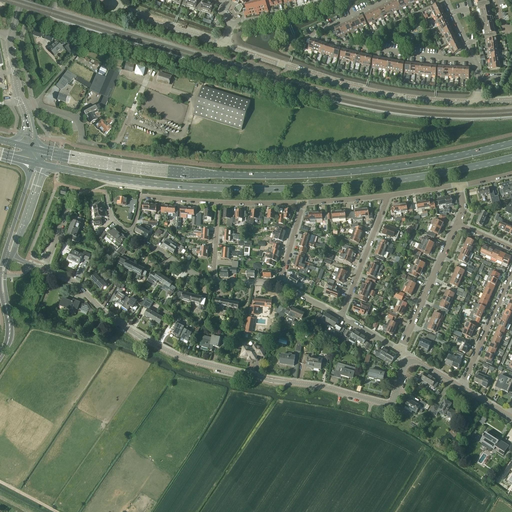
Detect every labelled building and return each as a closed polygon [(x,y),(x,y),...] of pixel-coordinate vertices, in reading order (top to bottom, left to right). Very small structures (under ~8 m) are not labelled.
[(192,0),(190,7),(194,9),(194,10),(197,11),(201,0),(192,0)] [(204,1),(202,0),(201,0),(197,11),(200,12),(201,11),(205,13),(208,3),(204,2),(204,1)] [(402,10),(397,0),(392,2),(396,11),(399,10),(400,11),(402,10)] [(406,7),(402,0),(397,0),(402,10),(403,10),(403,8),(406,7)] [(267,7),(265,1),(245,6),(246,10),(243,11),(245,18),(246,18),(246,16),(257,13),(257,15),(259,14),(259,13),(267,11),(267,12),(268,12),(267,7)] [(396,11),(392,2),(388,4),(392,15),(394,14),(393,13),(396,11)] [(213,5),(208,3),(205,13),(210,14),(209,15),(213,17),(217,5),(214,4),(213,5)] [(490,12),(489,7),(490,7),(489,3),(477,6),(478,10),(479,9),(480,14),(490,12)] [(392,15),(388,4),(383,7),(387,15),(390,14),(391,16),(392,15)] [(441,9),(439,4),(430,8),(432,11),(430,12),(431,14),(441,9)] [(387,15),(383,7),(378,9),(383,19),(385,18),(384,17),(387,15)] [(383,19),(378,9),(374,11),(378,20),(381,18),(381,20),(383,19)] [(443,13),(441,9),(431,14),(432,15),(433,15),(435,18),(443,13)] [(378,20),(374,11),(369,13),(374,23),(375,23),(375,21),(378,20)] [(493,20),(492,17),(491,17),(490,12),(480,14),(481,19),(480,19),(481,22),(493,20)] [(374,23),(369,13),(364,15),(368,24),(371,23),(372,24),(374,23)] [(446,18),(443,13),(435,18),(436,21),(435,21),(435,23),(446,18)] [(366,25),(362,16),(358,18),(362,29),(364,28),(363,26),(366,25)] [(362,29),(358,18),(353,20),(357,29),(360,28),(361,29),(362,29)] [(448,23),(446,18),(435,23),(436,25),(438,24),(439,27),(448,23)] [(357,29),(353,20),(348,22),(353,33),(355,32),(354,31),(357,29)] [(493,28),(492,23),(494,23),(493,20),(481,22),(482,25),(483,25),(484,30),(493,28)] [(353,33),(348,22),(344,25),(348,33),(351,32),(351,34),(353,33)] [(450,27),(448,23),(439,27),(441,30),(439,31),(440,32),(450,27)] [(348,33),(344,25),(339,27),(344,37),(345,36),(345,35),(348,33)] [(332,33),(334,37),(335,37),(335,38),(338,37),(338,38),(341,36),(342,38),(344,37),(339,27),(334,29),(335,31),(333,32),(333,33),(332,33)] [(452,32),(450,27),(440,32),(441,34),(442,33),(444,36),(452,32)] [(496,32),(494,33),(493,28),(484,30),(485,35),(484,35),(484,38),(496,36),(496,32)] [(455,36),(452,32),(444,36),(445,39),(444,40),(444,41),(455,36)] [(44,39),(52,43),(55,37),(47,34),(44,39)] [(457,41),(455,36),(444,41),(445,43),(447,42),(448,45),(457,41)] [(316,41),(311,40),(308,49),(311,50),(311,51),(312,52),(316,41)] [(321,43),(316,41),(312,52),(314,53),(315,51),(318,52),(321,43)] [(459,46),(457,41),(448,45),(449,48),(448,49),(449,51),(459,46)] [(63,49),(56,42),(49,49),(55,56),(63,49)] [(76,47),(69,44),(65,48),(69,53),(76,47)] [(330,46),(326,45),(322,55),(324,56),(324,54),(327,55),(330,46)] [(449,51),(450,52),(451,51),(453,55),(461,50),(459,46),(449,51)] [(340,49),(335,48),(332,58),(333,59),(334,58),(337,59),(340,49)] [(126,62),(124,70),(132,72),(134,64),(126,62)] [(119,75),(121,70),(110,65),(105,78),(97,74),(89,91),(104,97),(101,104),(85,113),(88,118),(95,114),(96,114),(99,112),(98,111),(105,108),(119,75)] [(134,74),(143,76),(145,68),(136,65),(134,74)] [(70,85),(73,80),(76,76),(67,70),(65,74),(61,79),(56,86),(62,92),(68,84),(70,85)] [(171,77),(159,73),(157,81),(169,85),(171,77)] [(211,89),(213,85),(210,84),(208,89),(202,87),(193,116),(241,130),(250,101),(211,89)] [(60,95),(58,101),(66,103),(67,97),(60,95)] [(95,114),(88,118),(91,124),(93,123),(95,122),(95,121),(98,120),(95,114)] [(101,131),(107,125),(102,121),(96,127),(97,127),(97,128),(98,129),(99,129),(101,131)] [(106,135),(112,129),(107,125),(101,131),(103,133),(103,134),(105,135),(106,135)] [(510,193),(508,184),(502,185),(504,194),(508,193),(509,197),(511,197),(510,193)] [(494,197),(492,189),(489,189),(489,188),(478,191),(480,197),(490,195),(491,199),(495,198),(496,203),(499,202),(498,196),(494,197)] [(127,199),(118,198),(117,205),(126,206),(127,199)] [(446,206),(445,198),(437,199),(439,207),(446,206)] [(430,202),(429,200),(423,201),(424,209),(430,208),(430,209),(435,208),(434,202),(430,202)] [(417,204),(412,205),(413,211),(418,210),(422,209),(422,212),(422,214),(421,215),(421,218),(425,217),(424,211),(424,209),(423,201),(417,202),(417,204)] [(95,219),(104,217),(102,204),(93,206),(95,219)] [(395,215),(395,213),(401,212),(400,205),(393,206),(394,208),(391,208),(392,216),(395,215)] [(362,217),(361,209),(355,210),(355,212),(350,213),(351,219),(353,219),(353,220),(354,221),(355,221),(362,220),(362,217)] [(372,211),(368,211),(368,209),(361,209),(362,217),(369,216),(369,220),(373,219),(372,211)] [(202,220),(207,221),(211,221),(211,218),(212,210),(205,210),(204,217),(202,217),(202,220)] [(230,211),(224,210),(223,219),(227,219),(227,224),(226,224),(226,227),(231,227),(231,224),(232,224),(232,218),(230,218),(230,211)] [(270,219),(274,219),(274,211),(268,210),(267,218),(264,218),(263,224),(268,225),(268,222),(270,222),(270,219)] [(279,215),(279,218),(282,219),(282,224),(283,224),(283,219),(289,220),(291,215),(291,211),(290,211),(290,210),(288,210),(285,210),(285,213),(284,213),(284,214),(283,214),(283,216),(279,215)] [(242,211),(236,211),(235,218),(232,218),(232,224),(235,225),(235,222),(238,222),(238,219),(242,219),(242,211)] [(258,211),(251,211),(251,218),(247,218),(246,224),(250,225),(253,225),(254,219),(257,219),(257,217),(262,217),(262,213),(258,213),(258,211)] [(345,213),(345,211),(338,212),(339,222),(346,221),(346,219),(351,219),(350,213),(345,213)] [(488,214),(482,211),(476,224),(482,227),(488,214)] [(309,216),(306,216),(306,222),(309,222),(309,221),(316,220),(315,213),(309,213),(309,216)] [(437,221),(436,220),(433,219),(430,224),(433,226),(441,229),(443,223),(443,224),(447,216),(440,215),(437,221)] [(84,220),(78,218),(76,223),(72,221),(70,228),(79,231),(81,225),(82,225),(84,220)] [(504,222),(502,221),(498,229),(504,231),(508,223),(505,221),(504,222)] [(284,231),(285,226),(279,224),(278,228),(280,228),(279,230),(275,228),(273,233),(284,237),(285,231),(284,231)] [(144,230),(141,235),(147,239),(150,233),(146,231),(148,229),(149,227),(146,225),(145,227),(144,230)] [(394,228),(387,225),(387,227),(385,226),(382,234),(390,237),(390,236),(393,237),(393,238),(397,239),(399,232),(396,231),(397,229),(394,228)] [(438,234),(439,235),(440,232),(439,232),(441,229),(433,226),(430,231),(427,234),(427,235),(433,238),(435,233),(438,235),(438,234)] [(144,230),(138,227),(135,232),(141,235),(144,230)] [(348,233),(352,235),(360,238),(362,232),(361,231),(362,227),(355,228),(354,230),(350,230),(348,233)] [(79,231),(70,228),(67,234),(73,237),(72,241),(79,243),(80,239),(78,238),(79,236),(77,235),(79,231)] [(118,234),(116,232),(117,231),(115,229),(114,230),(111,228),(106,234),(107,235),(105,237),(112,242),(118,234)] [(284,237),(273,233),(272,239),(271,238),(270,240),(269,243),(273,244),(279,246),(279,245),(280,241),(282,242),(284,237)] [(302,236),(300,241),(315,246),(316,244),(313,243),(315,236),(305,233),(304,237),(302,236)] [(348,233),(347,236),(351,237),(350,240),(358,243),(360,238),(352,235),(348,233)] [(126,240),(123,238),(124,237),(122,235),(121,236),(118,234),(112,242),(118,248),(120,245),(121,246),(126,240)] [(424,246),(431,250),(433,246),(434,247),(435,244),(434,244),(431,242),(432,240),(425,237),(424,239),(426,241),(424,246)] [(476,242),(467,238),(465,244),(473,247),(474,245),(475,245),(476,242)] [(171,242),(167,239),(162,247),(166,250),(169,244),(170,245),(171,242)] [(390,244),(381,240),(380,244),(379,243),(377,248),(384,252),(388,253),(391,255),(393,250),(388,248),(390,244)] [(315,246),(300,241),(299,247),(301,247),(299,252),(305,254),(307,249),(306,249),(307,246),(314,248),(315,246)] [(183,248),(180,246),(180,247),(171,242),(170,245),(169,244),(166,250),(173,254),(176,249),(178,250),(177,251),(180,253),(180,252),(183,254),(185,251),(182,249),(183,248)] [(265,250),(265,253),(267,254),(278,257),(278,255),(279,252),(277,251),(279,246),(273,244),(272,249),(268,248),(267,251),(265,250)] [(424,246),(419,244),(417,250),(421,252),(429,255),(430,255),(431,253),(430,252),(431,250),(424,246)] [(473,247),(465,244),(462,249),(471,253),(473,247)] [(353,252),(354,248),(345,245),(343,248),(347,249),(344,255),(352,258),(355,252),(353,252)] [(489,248),(484,245),(480,253),(486,256),(489,248)] [(377,248),(374,254),(376,255),(375,258),(383,261),(384,258),(386,259),(388,253),(384,252),(377,248)] [(495,250),(489,248),(486,256),(491,258),(495,250)] [(471,253),(462,249),(460,255),(468,258),(471,253)] [(500,252),(495,250),(491,258),(496,260),(500,252)] [(91,255),(84,252),(82,255),(72,251),(68,259),(79,264),(81,258),(88,261),(91,255)] [(505,255),(500,252),(496,260),(502,263),(505,255)] [(344,255),(343,254),(340,253),(339,256),(343,258),(342,260),(350,264),(352,258),(344,255)] [(278,257),(267,254),(266,256),(265,259),(267,260),(266,265),(273,267),(275,262),(276,262),(278,257)] [(303,258),(304,255),(299,254),(298,257),(296,256),(294,262),(309,266),(311,267),(312,267),(312,265),(310,264),(305,262),(306,259),(303,258)] [(469,265),(467,268),(473,271),(474,268),(471,267),(472,263),(469,262),(470,259),(468,258),(460,255),(458,260),(469,265)] [(511,257),(505,255),(502,263),(507,265),(511,257)] [(123,258),(123,259),(121,258),(117,265),(133,273),(137,266),(128,262),(129,260),(123,258)] [(422,270),(424,267),(425,267),(426,265),(425,264),(417,260),(415,266),(422,270)] [(378,273),(380,270),(382,270),(383,267),(384,265),(381,264),(374,261),(373,264),(371,264),(369,269),(376,272),(378,273)] [(311,267),(309,266),(294,262),(293,267),(301,269),(301,271),(307,272),(308,269),(308,268),(310,269),(311,267)] [(148,270),(144,268),(143,269),(137,266),(133,273),(137,274),(135,278),(139,280),(142,274),(145,276),(148,270)] [(415,266),(414,267),(412,266),(410,271),(408,274),(416,277),(417,274),(420,275),(422,270),(415,266)] [(462,276),(462,277),(464,277),(465,275),(463,274),(465,271),(457,267),(454,273),(462,276)] [(233,268),(228,268),(228,269),(221,269),(221,271),(220,278),(228,278),(228,272),(230,272),(230,274),(233,274),(233,268)] [(347,272),(339,269),(338,273),(335,272),(335,273),(335,274),(345,278),(347,272)] [(383,275),(378,273),(376,272),(369,269),(366,275),(374,278),(375,275),(381,278),(383,275)] [(258,270),(254,270),(254,272),(246,272),(246,278),(254,278),(254,276),(258,276),(258,270)] [(500,275),(496,273),(497,271),(494,270),(493,272),(491,271),(488,276),(497,280),(500,275)] [(102,273),(98,277),(96,275),(91,279),(96,285),(101,280),(106,275),(105,276),(102,273)] [(156,276),(152,273),(148,280),(148,282),(151,283),(152,283),(153,281),(157,283),(158,281),(162,284),(165,278),(158,273),(156,276)] [(304,278),(296,273),(294,276),(291,275),(288,281),(295,286),(299,280),(302,282),(304,278)] [(460,282),(462,277),(462,276),(454,273),(452,278),(460,282)] [(335,274),(334,275),(334,276),(336,277),(334,281),(342,284),(345,278),(335,274)] [(106,275),(101,280),(96,285),(102,290),(106,286),(107,287),(109,285),(106,282),(110,277),(111,277),(106,275)] [(497,280),(488,276),(486,282),(495,286),(497,280)] [(173,283),(165,278),(162,284),(169,289),(168,290),(169,291),(167,294),(170,296),(173,293),(174,292),(174,291),(176,288),(171,285),(173,283)] [(455,286),(457,287),(460,282),(452,278),(449,284),(453,285),(452,287),(454,288),(455,286)] [(370,287),(372,288),(373,284),(366,281),(365,285),(363,284),(361,290),(368,293),(374,295),(375,293),(369,290),(370,287)] [(416,284),(410,281),(408,285),(405,283),(404,286),(413,290),(416,284)] [(483,287),(486,288),(492,291),(495,286),(486,282),(483,287)] [(334,290),(335,287),(327,283),(325,287),(328,288),(326,294),(337,298),(339,292),(334,290)] [(413,290),(404,286),(407,287),(404,293),(411,296),(413,290)] [(492,291),(486,288),(483,294),(490,297),(492,291)] [(368,293),(361,290),(358,295),(360,296),(359,300),(366,302),(367,299),(366,298),(367,295),(373,297),(374,295),(368,293)] [(444,296),(452,299),(454,294),(452,293),(452,291),(450,290),(450,292),(446,290),(444,296)] [(193,295),(184,293),(185,292),(180,291),(178,297),(182,298),(182,300),(191,303),(193,295)] [(128,298),(120,293),(116,298),(119,300),(116,304),(121,307),(128,298)] [(490,297),(483,294),(481,299),(488,302),(490,297)] [(206,297),(202,296),(201,297),(193,295),(191,303),(200,305),(199,310),(203,311),(206,297)] [(144,296),(138,304),(141,306),(147,297),(144,296)] [(442,301),(449,305),(452,299),(444,296),(442,301)] [(230,302),(227,302),(228,300),(225,300),(225,301),(221,301),(222,298),(217,297),(217,299),(216,299),(215,307),(224,309),(223,311),(228,312),(229,310),(229,308),(230,302)] [(134,299),(131,298),(130,299),(128,298),(121,307),(127,311),(130,307),(135,310),(137,307),(134,305),(137,301),(137,300),(137,299),(136,298),(135,298),(134,299)] [(80,303),(73,300),(73,303),(63,299),(60,306),(70,310),(71,307),(77,310),(80,303)] [(488,302),(481,299),(479,303),(478,302),(477,304),(485,308),(488,302)] [(145,300),(142,306),(147,309),(150,303),(145,300)] [(272,302),(254,300),(254,306),(251,306),(250,315),(258,316),(258,308),(259,309),(260,308),(261,308),(261,307),(271,308),(272,302)] [(407,304),(401,301),(398,307),(404,310),(407,304)] [(442,301),(439,307),(442,308),(442,309),(442,310),(441,312),(447,314),(448,313),(449,311),(448,310),(447,310),(448,309),(448,308),(449,305),(442,301)] [(239,304),(230,302),(229,308),(233,309),(233,311),(237,311),(238,309),(239,304)] [(91,309),(86,303),(83,305),(81,309),(88,312),(91,309)] [(369,310),(370,306),(362,303),(360,306),(355,304),(352,311),(360,314),(363,315),(366,309),(369,310)] [(477,304),(476,304),(475,306),(477,307),(476,310),(483,313),(485,308),(477,304)] [(396,306),(393,312),(395,313),(402,316),(404,310),(398,307),(396,306)] [(286,310),(285,314),(289,316),(288,318),(288,319),(288,320),(289,320),(290,321),(291,321),(292,321),(290,324),(292,325),(294,322),(295,319),(298,311),(292,308),(291,310),(287,308),(286,310)] [(155,314),(148,309),(144,316),(152,320),(155,314)] [(476,310),(474,309),(472,312),(471,312),(468,318),(471,319),(471,320),(478,323),(483,313),(476,310)] [(511,313),(506,310),(503,316),(510,319),(511,313)] [(163,319),(169,322),(174,314),(169,311),(165,317),(160,315),(159,316),(155,314),(152,320),(160,325),(163,319)] [(304,314),(298,311),(295,319),(298,320),(298,318),(302,320),(304,314)] [(432,318),(440,322),(442,316),(444,317),(445,314),(438,311),(437,314),(434,312),(432,318)] [(332,317),(325,314),(324,317),(318,313),(315,319),(318,321),(320,318),(328,323),(332,317)] [(510,319),(503,316),(501,321),(508,324),(510,319)] [(341,327),(336,324),(338,321),(332,317),(328,323),(327,325),(335,330),(335,331),(338,333),(341,327)] [(254,319),(248,318),(245,332),(251,333),(254,319)] [(429,323),(437,327),(440,322),(432,318),(431,320),(430,320),(429,321),(430,322),(429,323)] [(397,324),(391,321),(389,320),(386,326),(385,325),(395,330),(397,324)] [(478,323),(471,320),(469,324),(467,323),(465,329),(473,332),(475,327),(476,327),(478,323)] [(508,324),(501,321),(499,326),(505,329),(508,324)] [(430,330),(430,332),(432,332),(432,331),(435,332),(437,327),(429,323),(427,329),(430,330)] [(185,326),(182,325),(181,327),(176,324),(173,331),(177,333),(174,338),(179,340),(179,338),(185,326)] [(385,325),(383,325),(382,327),(387,329),(386,333),(392,335),(395,330),(385,325)] [(179,338),(188,342),(192,333),(187,331),(188,327),(185,326),(179,338)] [(505,329),(499,326),(496,332),(503,335),(505,329)] [(473,332),(465,329),(462,334),(470,338),(473,332)] [(360,335),(354,331),(352,334),(350,332),(347,330),(343,336),(347,337),(348,335),(357,341),(360,335)] [(503,335),(496,332),(494,337),(500,340),(503,335)] [(443,341),(428,334),(427,338),(428,339),(427,342),(422,340),(419,346),(424,348),(423,351),(427,352),(428,350),(431,344),(432,340),(434,341),(441,344),(443,341)] [(369,344),(366,342),(366,343),(364,342),(367,339),(360,335),(357,341),(364,345),(363,347),(366,349),(369,344)] [(203,340),(201,347),(203,348),(208,349),(208,350),(212,351),(213,346),(218,348),(221,338),(212,336),(211,338),(204,336),(203,340)] [(465,353),(468,345),(466,344),(467,342),(456,337),(455,340),(457,340),(456,342),(462,344),(461,347),(458,345),(456,349),(459,350),(459,351),(465,353)] [(500,340),(494,337),(491,342),(498,345),(500,340)] [(498,345),(491,342),(489,348),(496,351),(498,345)] [(241,356),(242,357),(243,357),(245,357),(248,358),(247,360),(250,360),(251,358),(255,360),(257,354),(263,356),(265,348),(253,346),(253,349),(243,346),(242,352),(241,352),(241,354),(241,356)] [(389,352),(383,348),(381,351),(379,349),(375,356),(384,361),(389,352)] [(496,351),(489,348),(487,353),(493,356),(496,351)] [(384,361),(385,362),(387,361),(391,364),(395,356),(389,352),(384,361)] [(450,355),(447,353),(444,359),(447,360),(445,364),(449,366),(449,365),(451,366),(455,357),(452,356),(451,358),(449,357),(450,355)] [(493,356),(487,353),(484,359),(487,359),(485,362),(491,365),(492,362),(491,361),(493,356)] [(315,359),(308,358),(309,355),(303,354),(302,364),(307,364),(307,368),(314,369),(315,359)] [(295,357),(291,357),(292,355),(289,355),(289,356),(281,355),(280,364),(294,366),(295,357)] [(328,356),(325,355),(324,359),(319,358),(319,360),(315,359),(314,369),(321,370),(322,363),(327,363),(328,356)] [(461,360),(455,357),(451,366),(458,369),(461,363),(460,363),(461,360)] [(353,379),(356,369),(338,364),(334,377),(340,379),(341,376),(353,379)] [(384,373),(370,370),(368,377),(383,381),(384,373)] [(484,376),(476,372),(474,377),(476,378),(474,382),(480,385),(484,376)] [(424,375),(421,373),(418,378),(423,381),(421,386),(423,387),(429,377),(430,378),(431,377),(425,373),(424,375)] [(492,380),(484,376),(480,385),(482,386),(482,387),(486,388),(487,387),(489,388),(490,385),(492,380)] [(506,379),(500,376),(495,386),(502,389),(506,379)] [(436,380),(431,377),(430,378),(429,377),(423,387),(425,388),(426,387),(425,387),(427,384),(435,388),(438,383),(435,382),(436,380)] [(511,382),(511,381),(506,379),(502,389),(508,391),(511,382)] [(427,404),(421,401),(418,405),(409,400),(405,407),(416,413),(418,411),(421,413),(422,412),(423,411),(422,411),(424,409),(427,404)] [(451,404),(445,401),(440,408),(433,403),(429,409),(433,411),(431,414),(434,416),(435,416),(436,416),(439,412),(442,414),(444,412),(449,415),(448,416),(452,418),(455,413),(448,409),(451,404)] [(485,433),(484,435),(483,435),(482,437),(483,437),(480,441),(485,444),(486,442),(490,445),(489,447),(494,450),(495,447),(497,449),(496,451),(503,456),(509,446),(497,438),(496,440),(487,435),(485,433)] [(511,460),(511,461),(500,477),(504,480),(511,467),(511,460)]
